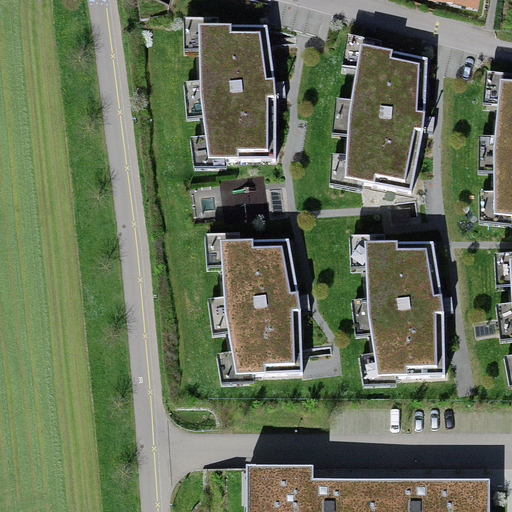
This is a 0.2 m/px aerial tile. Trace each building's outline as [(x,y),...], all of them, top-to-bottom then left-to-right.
[(479,0),(430,0),(430,5),(477,13),(479,0)] [(209,165),(275,162),(277,100),(268,30),(199,28),(199,101),(209,165)] [(424,132),(427,63),(361,48),(346,119),(344,182),(411,194),(424,132)] [(511,88),(499,87),(493,158),(494,219),(511,220),(511,88)] [(233,376),(304,375),(301,312),(290,244),(222,245),(224,315),(233,376)] [(443,312),(434,245),(368,246),(367,316),(379,380),(446,377),(443,312)] [(489,511),(490,482),(313,483),(314,470),(256,470),(256,488),(252,488),(252,511),(489,511)]
